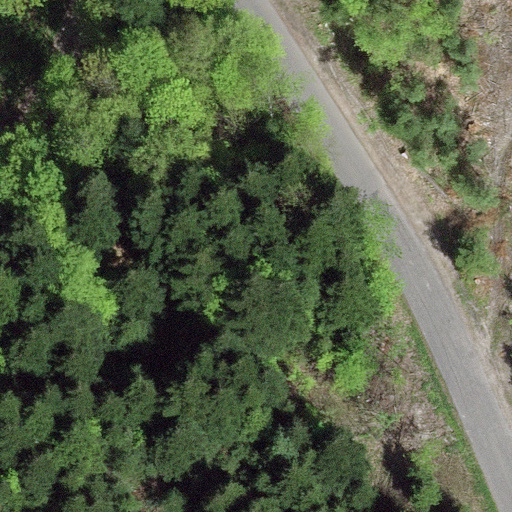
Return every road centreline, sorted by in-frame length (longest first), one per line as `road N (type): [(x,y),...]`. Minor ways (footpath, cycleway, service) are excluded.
road 1 (unclassified): [(511,493),(388,225),(245,0)]
road 2 (track): [(81,0),(0,168)]
